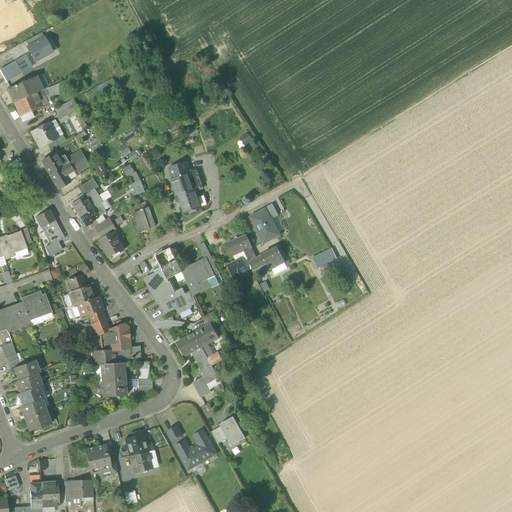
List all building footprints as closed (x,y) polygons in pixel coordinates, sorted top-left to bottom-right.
[(39,26),(32,11),(1,24),(8,40),(39,26)] [(41,33),(25,42),(29,47),(44,39),(41,33)] [(50,36),(44,39),(51,52),(57,49),(50,36)] [(34,62),(52,53),(51,52),(44,39),(29,47),(27,48),(34,62)] [(32,67),(25,56),(15,62),(21,73),(32,67)] [(0,69),(0,72),(5,82),(21,73),(15,62),(0,69)] [(46,90),(49,88),(43,74),(34,78),(40,92),(46,90)] [(7,90),(13,104),(14,103),(36,94),(40,92),(34,78),(7,90)] [(113,79),(84,94),(88,101),(117,86),(113,79)] [(54,86),(56,92),(70,86),(68,80),(67,80),(54,86)] [(14,103),(20,117),(32,112),(42,107),(42,106),(48,104),(47,102),(51,100),(50,98),(57,95),(56,92),(54,86),(49,88),(46,90),(48,96),(39,100),(37,95),(36,94),(14,103)] [(46,90),(40,92),(36,94),(37,95),(39,100),(48,96),(46,90)] [(63,122),(71,137),(87,128),(72,100),(53,111),(60,124),(63,122)] [(34,118),(32,112),(20,117),(21,121),(24,122),(34,118)] [(54,120),(48,123),(56,138),(62,135),(63,135),(54,120)] [(31,133),(39,148),(46,144),(57,139),(56,138),(48,123),(31,133)] [(135,130),(124,136),(126,141),(137,135),(135,130)] [(74,137),(76,141),(86,136),(83,131),(74,137)] [(253,141),(248,133),(240,138),(245,147),(253,141)] [(46,144),(49,150),(65,141),(62,135),(56,138),(57,139),(46,144)] [(193,138),(184,141),(186,146),(195,143),(193,138)] [(98,140),(86,147),(90,153),(101,146),(98,140)] [(120,153),(123,158),(131,153),(128,148),(120,153)] [(40,163),(49,176),(68,164),(66,160),(65,158),(63,156),(57,160),(54,154),(40,163)] [(66,160),(68,164),(78,158),(75,154),(66,160)] [(73,172),(75,176),(90,167),(82,155),(78,158),(81,163),(72,169),(73,172)] [(81,163),(78,158),(68,164),(71,168),(72,169),(81,163)] [(102,163),(94,168),(99,175),(107,170),(102,163)] [(176,196),(178,195),(178,194),(191,190),(186,175),(190,174),(186,163),(169,168),(173,179),(171,180),(176,196)] [(71,168),(68,164),(49,176),(58,191),(70,183),(69,181),(66,176),(73,172),(72,169),(71,168)] [(130,175),(135,173),(130,165),(122,170),(127,178),(130,175)] [(186,175),(191,190),(194,189),(202,187),(197,171),(190,174),(186,175)] [(75,176),(73,172),(66,176),(69,181),(76,177),(75,176)] [(130,175),(134,184),(141,181),(136,172),(135,173),(130,175)] [(78,188),(83,197),(85,196),(95,190),(95,189),(95,190),(99,188),(93,178),(78,188)] [(132,185),(136,196),(145,192),(141,181),(134,184),(132,185)] [(95,190),(85,196),(93,209),(101,204),(103,203),(99,196),(95,190),(95,189),(95,190)] [(194,189),(191,190),(178,194),(178,195),(185,214),(201,209),(200,207),(207,205),(203,196),(197,198),(194,189)] [(108,191),(99,196),(103,203),(112,197),(108,191)] [(79,218),(93,209),(85,196),(83,197),(71,205),(79,218)] [(101,204),(93,209),(99,218),(103,216),(107,213),(101,204)] [(271,220),(278,216),(272,205),(264,209),(264,211),(265,211),(268,218),(269,217),(271,220)] [(145,218),(148,228),(153,226),(147,207),(142,209),(145,218)] [(88,225),(99,218),(93,209),(79,218),(85,227),(88,225)] [(145,218),(142,209),(139,210),(133,213),(136,221),(145,218)] [(41,229),(41,228),(55,221),(49,210),(35,218),(41,229)] [(264,243),(279,235),(278,233),(271,220),(269,217),(268,218),(265,211),(264,211),(251,218),(258,230),(257,231),(264,243)] [(88,225),(91,230),(95,228),(106,221),(103,216),(99,218),(88,225)] [(286,229),(278,216),(271,220),(278,233),(286,229)] [(95,228),(101,239),(114,232),(115,233),(117,231),(110,218),(106,221),(95,228)] [(148,228),(145,218),(136,221),(139,231),(148,228)] [(64,239),(55,221),(41,228),(41,229),(50,245),(50,246),(58,242),(64,239)] [(20,232),(25,246),(32,243),(26,229),(19,231),(20,232)] [(7,236),(0,238),(0,248),(3,256),(5,260),(14,257),(13,254),(26,249),(25,246),(20,232),(7,237),(7,236)] [(99,240),(109,259),(124,250),(115,233),(114,232),(101,239),(99,240)] [(227,244),(233,257),(244,252),(252,249),(246,235),(227,244)] [(45,248),(50,257),(62,250),(58,242),(50,246),(50,245),(45,248)] [(198,246),(205,259),(211,257),(205,243),(198,246)] [(266,265),(270,271),(272,270),(284,264),(285,263),(277,248),(261,256),(266,265)] [(13,254),(14,257),(15,259),(29,255),(26,249),(13,254)] [(155,257),(162,270),(167,280),(168,280),(176,276),(182,273),(181,271),(182,271),(170,249),(155,257)] [(252,269),(253,272),(261,268),(266,265),(261,256),(256,259),(252,249),(244,252),(252,269)] [(313,258),(318,268),(337,259),(332,249),(313,258)] [(233,257),(236,263),(241,261),(246,272),(252,269),(244,252),(233,257)] [(219,274),(211,257),(205,259),(207,262),(214,277),(215,276),(219,274)] [(205,259),(191,267),(192,269),(207,262),(205,259)] [(246,273),(246,272),(241,261),(236,263),(229,267),(234,279),(239,277),(243,276),(242,275),(246,273)] [(145,262),(140,265),(145,274),(150,271),(145,262)] [(207,262),(192,269),(191,267),(182,271),(181,271),(182,273),(184,277),(190,290),(193,296),(210,287),(207,280),(214,277),(207,262)] [(78,267),(84,275),(90,273),(83,264),(78,267)] [(284,264),(272,270),(275,275),(287,269),(284,264)] [(352,284),(342,267),(336,270),(346,288),(352,284)] [(263,272),(261,268),(253,272),(255,276),(263,272)] [(58,269),(50,272),(53,280),(62,276),(58,269)] [(174,292),(168,280),(167,280),(162,270),(146,280),(152,292),(151,292),(156,302),(157,301),(175,293),(174,292)] [(6,285),(13,282),(9,271),(2,273),(6,285)] [(67,281),(71,292),(85,287),(81,275),(67,281)] [(219,285),(215,276),(214,277),(207,280),(210,287),(211,288),(219,285)] [(249,278),(258,297),(264,294),(259,285),(255,276),(249,278)] [(266,282),(259,285),(264,293),(270,290),(266,282)] [(77,305),(94,299),(94,298),(89,285),(85,287),(71,292),(68,293),(69,295),(73,306),(73,307),(77,305)] [(178,314),(192,307),(191,306),(186,295),(182,288),(174,292),(175,293),(157,301),(164,314),(175,308),(178,314)] [(196,303),(191,292),(186,295),(191,306),(196,303)] [(21,300),(23,306),(28,318),(39,314),(40,318),(52,314),(45,296),(37,298),(36,294),(21,300)] [(67,308),(73,306),(69,295),(63,297),(67,308)] [(94,298),(94,299),(77,305),(82,318),(88,316),(101,311),(102,310),(97,297),(94,298)] [(336,304),(339,309),(346,305),(343,300),(336,304)] [(15,305),(0,310),(0,312),(7,330),(17,326),(19,330),(30,325),(29,321),(28,318),(23,306),(16,309),(15,305)] [(64,317),(61,309),(54,311),(58,319),(64,317)] [(88,316),(91,324),(104,319),(101,311),(88,316)] [(214,314),(203,320),(206,326),(217,319),(214,314)] [(29,321),(30,325),(31,326),(42,323),(40,318),(29,321)] [(109,330),(104,319),(91,324),(96,336),(99,335),(99,334),(109,330)] [(90,337),(96,336),(91,324),(85,326),(90,337)] [(211,324),(194,334),(201,348),(205,346),(219,338),(211,324)] [(100,340),(101,351),(127,349),(126,344),(129,343),(127,328),(124,325),(109,330),(99,334),(99,335),(100,340)] [(192,353),(201,348),(194,334),(176,344),(184,357),(192,353)] [(0,348),(2,354),(14,349),(11,344),(0,348)] [(201,348),(207,359),(211,357),(205,346),(201,348)] [(140,347),(127,349),(101,351),(95,352),(91,352),(91,353),(92,353),(93,366),(101,365),(116,364),(123,363),(138,363),(140,363),(140,347)] [(207,359),(201,348),(192,353),(205,377),(214,372),(213,369),(211,366),(207,359)] [(16,355),(14,349),(2,354),(4,359),(16,355)] [(219,352),(211,357),(207,359),(211,366),(223,360),(219,352)] [(4,359),(7,365),(18,361),(16,355),(4,359)] [(7,365),(9,370),(13,369),(20,366),(18,361),(7,365)] [(36,388),(40,400),(44,399),(39,387),(41,386),(37,374),(40,373),(35,361),(32,362),(36,374),(34,375),(38,387),(36,388)] [(13,369),(18,381),(34,375),(36,374),(32,362),(20,366),(13,369)] [(101,365),(102,383),(124,381),(123,363),(116,364),(101,365)] [(138,370),(138,380),(149,379),(148,370),(138,370)] [(205,377),(203,378),(207,385),(218,378),(214,372),(205,377)] [(15,382),(20,394),(36,388),(38,387),(34,375),(18,381),(15,382)] [(193,383),(201,398),(211,393),(210,390),(207,385),(203,378),(193,383)] [(207,385),(210,390),(221,384),(218,378),(207,385)] [(137,380),(138,392),(152,391),(151,379),(137,380)] [(125,397),(124,381),(102,383),(103,398),(125,397)] [(44,385),(41,386),(39,387),(44,399),(46,398),(48,397),(44,385)] [(17,395),(22,407),(37,401),(40,400),(36,388),(20,394),(17,395)] [(228,408),(234,405),(229,397),(223,400),(228,408)] [(49,406),(46,398),(44,399),(40,400),(43,408),(49,406)] [(46,425),(49,423),(43,408),(40,400),(37,401),(42,413),(46,425)] [(20,408),(24,420),(42,413),(37,401),(22,407),(20,408)] [(46,425),(42,413),(24,420),(29,433),(50,425),(49,423),(46,425)] [(233,417),(228,420),(229,422),(221,427),(227,439),(231,447),(245,439),(233,417)] [(177,425),(167,430),(172,441),(183,435),(177,425)] [(218,444),(227,439),(221,427),(211,432),(218,444)] [(186,461),(191,469),(202,463),(217,455),(203,430),(193,435),(199,446),(191,450),(185,440),(175,445),(184,462),(186,461)] [(125,439),(130,457),(147,452),(143,435),(130,438),(125,439)] [(107,458),(113,457),(111,445),(105,446),(106,452),(107,458)] [(107,458),(106,452),(105,452),(101,449),(101,447),(85,451),(91,474),(98,472),(101,475),(102,478),(111,476),(107,458)] [(154,450),(147,452),(151,470),(159,468),(154,450)] [(151,470),(147,452),(130,457),(134,474),(151,470)] [(107,458),(111,476),(117,474),(113,457),(107,458)] [(202,463),(191,469),(195,477),(206,471),(202,463)] [(29,476),(30,507),(30,508),(42,507),(40,484),(40,475),(29,476)] [(4,480),(9,491),(18,488),(19,487),(15,476),(4,480)] [(70,482),(70,498),(80,498),(83,498),(89,498),(89,497),(93,497),(92,481),(70,482)] [(57,482),(40,484),(42,507),(54,507),(58,506),(57,482)] [(20,494),(18,488),(9,491),(11,497),(20,494)] [(134,491),(124,493),(127,505),(137,503),(134,491)] [(80,502),(80,498),(70,498),(71,502),(65,502),(65,506),(81,505),(80,502)]
